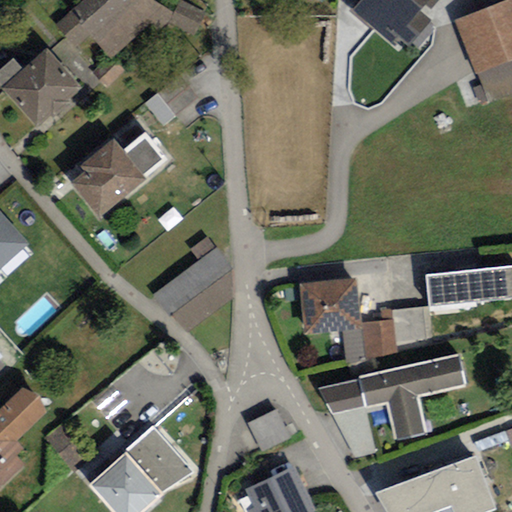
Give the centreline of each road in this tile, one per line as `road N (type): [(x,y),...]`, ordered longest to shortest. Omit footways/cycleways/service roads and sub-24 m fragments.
road 1 (residential): [(253,332),(225,0)]
road 2 (residential): [(361,511),(253,332)]
